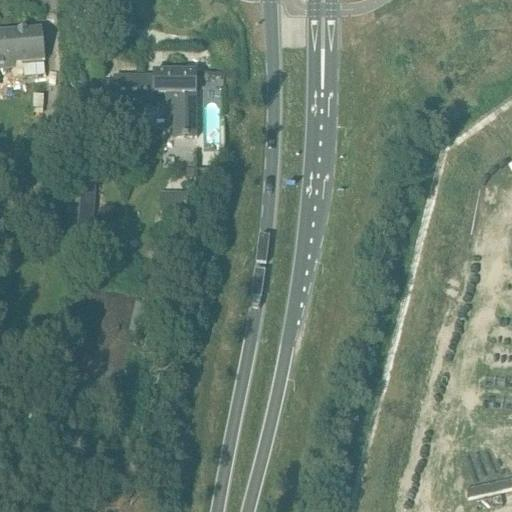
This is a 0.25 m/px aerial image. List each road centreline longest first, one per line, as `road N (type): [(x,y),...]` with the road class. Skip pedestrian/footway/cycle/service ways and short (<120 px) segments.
road 1 (primary): [(270,0),(269,205),(217,511)]
road 2 (primary): [(248,511),(305,264),(322,64)]
